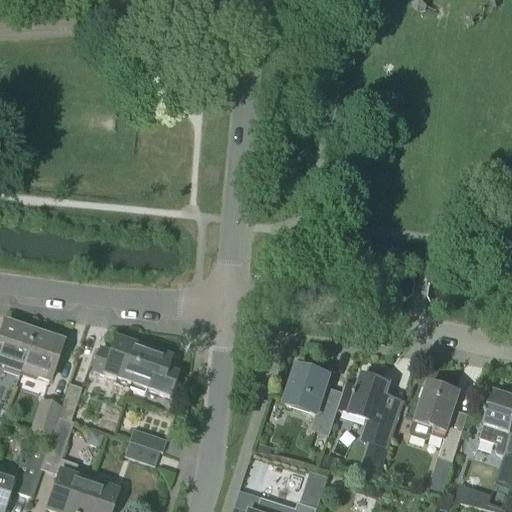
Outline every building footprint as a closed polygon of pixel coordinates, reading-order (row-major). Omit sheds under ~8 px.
[(0,368),(18,375),(31,337),(3,327),(0,336),(0,368)] [(60,347),(31,337),(18,375),(47,384),(60,347)] [(129,387),(141,351),(113,341),(109,354),(99,350),(91,374),(129,387)] [(170,361),(141,351),(129,387),(128,391),(142,396),(144,392),(167,400),(175,377),(165,373),(170,361)] [(295,370),(283,408),(314,418),(309,433),(328,438),(339,404),(322,399),(328,381),(295,370)] [(388,388),(359,379),(347,417),(367,423),(363,434),(364,437),(371,439),(369,447),(386,452),(397,416),(381,411),(388,388)] [(67,387),(59,412),(56,420),(68,424),(80,391),(67,387)] [(458,397),(426,387),(413,424),(410,425),(407,435),(409,438),(424,443),(427,441),(431,430),(444,435),(436,461),(450,466),(460,436),(447,432),(458,397)] [(492,396),(477,441),(495,447),(494,452),(496,456),(504,459),(505,456),(511,458),(511,402),(508,401),(507,397),(499,394),(495,397),(492,396)] [(49,440),(56,420),(59,412),(43,406),(34,435),(49,440)] [(71,425),(68,424),(56,420),(49,440),(43,457),(43,458),(58,463),(59,463),(71,425)] [(127,445),(157,455),(160,456),(164,444),(131,433),(127,445)] [(151,470),(157,455),(127,445),(122,460),(151,470)] [(39,469),(43,458),(43,457),(28,452),(22,467),(18,466),(13,482),(0,477),(0,511),(2,511),(8,494),(28,501),(38,473),(39,469)] [(76,511),(86,485),(71,480),(75,468),(59,463),(58,463),(43,458),(39,469),(58,476),(45,511),(76,511)] [(450,466),(436,461),(425,494),(439,498),(450,466)] [(308,475),(298,506),(315,511),(326,480),(308,475)] [(109,511),(115,495),(86,485),(76,511),(109,511)] [(269,501),(264,503),(259,501),(255,511),(315,511),(298,506),(296,506),(294,511),(292,511),(278,507),(275,503),(269,501)]
